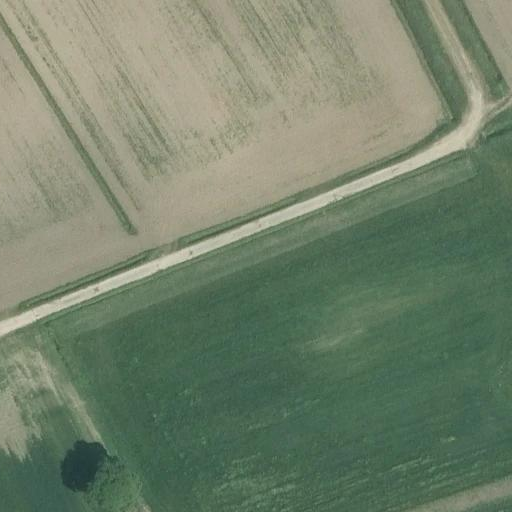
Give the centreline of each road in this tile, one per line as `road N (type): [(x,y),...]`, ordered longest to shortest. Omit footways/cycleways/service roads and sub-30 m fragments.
road 1 (unclassified): [(0,328),(459,143)]
road 2 (track): [(430,0),(474,93),(473,126),(459,143)]
